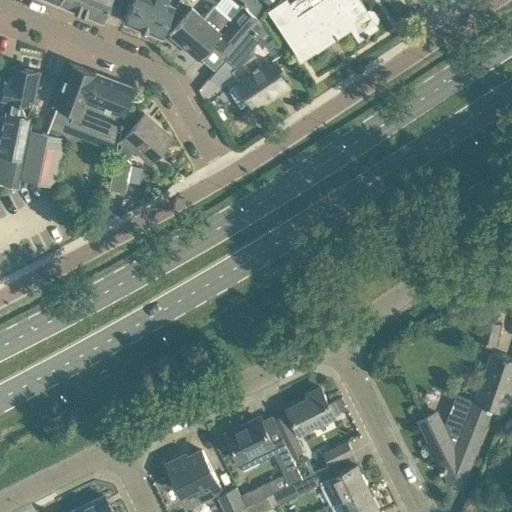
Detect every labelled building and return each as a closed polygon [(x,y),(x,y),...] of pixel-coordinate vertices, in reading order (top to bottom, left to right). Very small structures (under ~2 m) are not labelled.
[(59,0),(58,3),(80,12),(85,0),(59,0)] [(110,0),(85,0),(80,12),(102,21),(110,0)] [(131,0),(131,2),(123,21),(162,36),(169,17),(172,6),(165,3),(166,0),(131,0)] [(276,0),(273,5),(268,8),(292,44),(308,34),(317,48),(351,26),(359,38),(364,35),(369,33),(368,31),(376,25),(359,0),(276,0)] [(227,53),(241,37),(257,17),(242,3),(229,18),(214,4),(203,16),(193,7),(183,18),(182,18),(169,33),(197,57),(212,40),(227,53)] [(233,71),(263,35),(260,32),(265,26),(259,17),(221,61),(233,71)] [(240,106),(250,99),(254,106),(270,96),(267,92),(284,81),(269,59),(238,80),(239,82),(229,88),(240,106)] [(133,86),(68,61),(52,104),(56,105),(46,132),(66,138),(68,131),(115,150),(123,114),(122,113),(133,86)] [(18,176),(26,127),(28,117),(23,116),(27,106),(34,69),(11,65),(8,81),(4,80),(1,96),(3,103),(1,136),(0,138),(0,182),(16,186),(18,176)] [(139,165),(131,163),(131,162),(126,157),(135,147),(149,160),(171,136),(144,112),(123,136),(118,141),(121,144),(116,150),(117,151),(113,168),(109,188),(124,191),(128,176),(136,178),(139,165)] [(54,184),(66,138),(46,132),(26,127),(18,176),(54,184)] [(488,198),(478,181),(468,188),(478,204),(488,198)] [(495,344),(500,322),(487,319),(482,341),(495,344)] [(511,390),(511,355),(493,349),(476,400),(491,406),(505,411),(511,390)] [(301,432),(318,424),(336,415),(321,386),(309,392),(308,397),(289,406),(301,432)] [(491,406),(476,400),(459,393),(445,427),(436,410),(421,418),(432,440),(429,442),(442,469),(446,467),(452,480),(453,480),(462,480),(491,406)] [(304,449),(296,433),(286,438),(276,417),(275,418),(284,436),(293,455),(304,449)] [(273,441),(271,436),(262,418),(244,427),(243,425),(227,432),(244,466),(274,452),(290,482),(294,480),(303,476),(293,455),(284,436),(273,441)] [(329,464),(336,460),(354,451),(348,440),(324,452),(329,464)] [(223,488),(203,449),(188,456),(187,453),(168,462),(182,492),(196,485),(203,498),(223,488)] [(342,498),(370,484),(358,463),(359,462),(359,461),(340,470),(336,460),(329,464),(303,476),(294,480),(299,493),(320,482),(325,492),(336,487),(342,498)] [(268,480),(241,494),(246,505),(268,493),(274,490),(262,488),(268,480)] [(335,511),(375,511),(383,508),(370,484),(342,498),(331,503),(335,511)] [(232,511),(246,505),(237,485),(217,495),(226,511),(232,511)] [(268,493),(246,505),(249,511),(259,511),(273,505),(268,493)] [(111,511),(103,494),(66,511),(111,511)]
